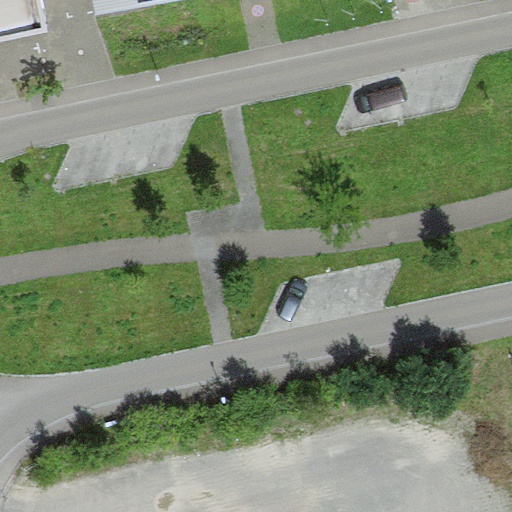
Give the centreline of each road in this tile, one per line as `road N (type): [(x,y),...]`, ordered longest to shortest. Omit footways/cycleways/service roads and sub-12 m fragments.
road 1 (residential): [(511,30),(0,139)]
road 2 (residential): [(0,406),(511,299)]
